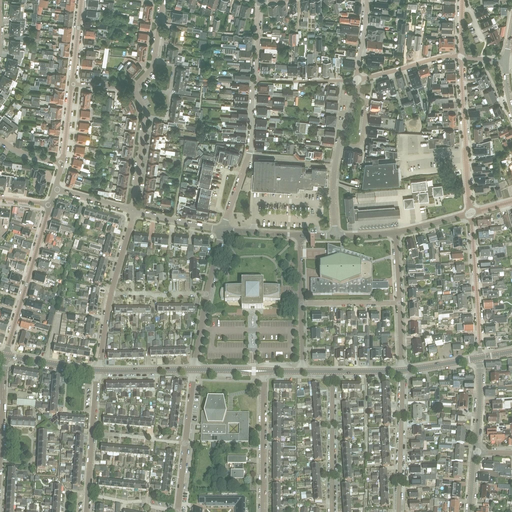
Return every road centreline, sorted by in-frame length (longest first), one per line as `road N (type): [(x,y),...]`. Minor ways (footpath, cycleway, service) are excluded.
road 1 (residential): [(470,214),(461,56)]
road 2 (residential): [(6,355),(50,204)]
road 3 (residential): [(470,214),(480,357)]
road 4 (residential): [(398,511),(403,370)]
road 5 (residential): [(262,511),(263,371)]
road 6 (residential): [(331,511),(331,371)]
road 7 (residential): [(132,211),(144,117),(136,88)]
